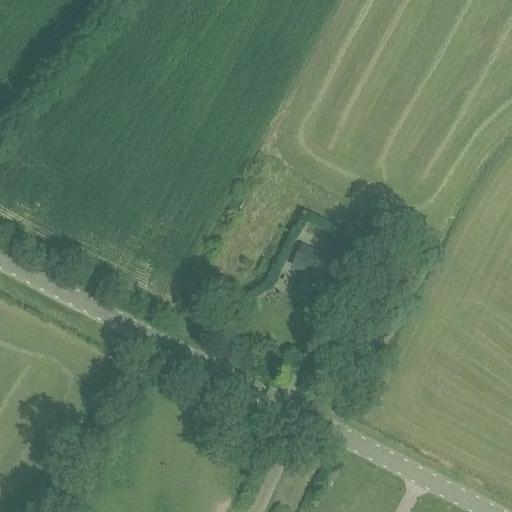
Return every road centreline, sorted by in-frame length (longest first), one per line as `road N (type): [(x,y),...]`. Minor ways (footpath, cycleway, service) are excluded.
road 1 (tertiary): [(301,418),(0,261)]
road 2 (tertiary): [(301,418),(485,511)]
